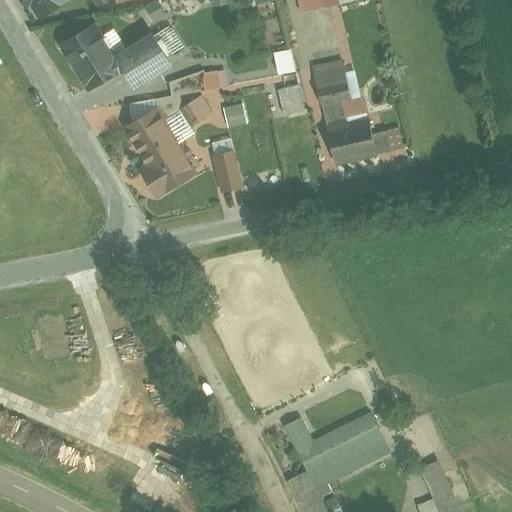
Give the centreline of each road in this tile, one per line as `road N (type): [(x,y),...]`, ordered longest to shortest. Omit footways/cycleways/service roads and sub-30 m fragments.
road 1 (unclassified): [(149,245),(511,167)]
road 2 (unclassified): [(0,3),(149,245)]
road 3 (unclassified): [(0,278),(149,245)]
